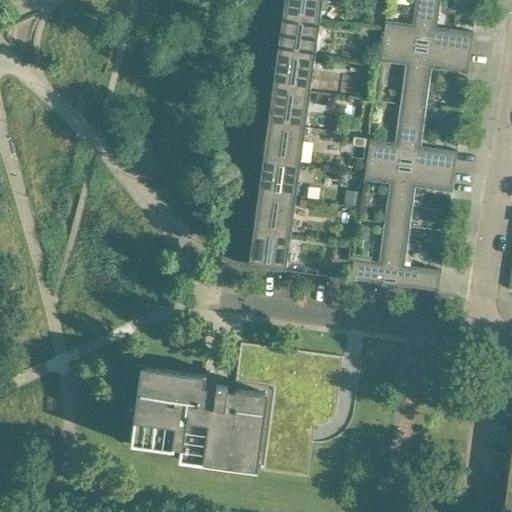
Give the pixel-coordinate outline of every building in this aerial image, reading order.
[(283,0),(282,16),(302,19),(319,21),(321,0),(283,0)] [(436,27),(440,0),(414,0),(411,24),(385,20),(382,43),(470,54),(473,32),(436,27)] [(319,21),(302,19),(282,16),(277,52),(314,57),(319,21)] [(470,54),(382,43),(379,61),(405,65),(400,105),(425,108),(431,69),(468,74),(470,54)] [(272,88),(293,90),(309,93),(314,57),(277,52),(272,88)] [(304,128),(309,93),(293,90),(272,88),(267,123),(304,128)] [(329,95),(317,94),(316,102),(327,104),(329,95)] [(454,173),(457,151),(420,146),(425,108),(400,105),(395,143),(369,139),(366,161),(454,173)] [(262,159),(283,162),(299,164),(304,128),(267,123),(262,159)] [(355,138),(353,146),(366,148),(368,139),(355,138)] [(294,200),(299,164),(283,162),(262,159),(257,195),(294,200)] [(384,221),(410,224),(415,187),(452,193),(454,173),(366,161),(363,180),(389,184),(384,221)] [(352,192),(350,207),(359,209),(361,193),(352,192)] [(252,230),(273,233),(289,235),(294,200),(257,195),(252,230)] [(300,201),(299,208),(307,209),(308,202),(300,201)] [(353,258),(349,279),(438,292),(441,270),(404,265),(410,224),(384,221),(379,262),(353,258)] [(248,266),(259,267),(285,271),(289,240),(289,235),(273,233),(252,230),(248,266)] [(336,411),(336,409),(343,357),(241,343),(234,390),(226,389),(227,386),(215,384),(215,388),(204,386),(205,375),(134,365),(123,443),(173,450),(173,447),(180,448),(178,459),(178,460),(256,471),(256,470),(307,477),(312,443),(313,437),(314,425),(316,425),(318,425),(322,425),(326,424),(329,422),(330,420),(332,419),(333,418),(334,416),(335,414),(335,413),(336,411)]
